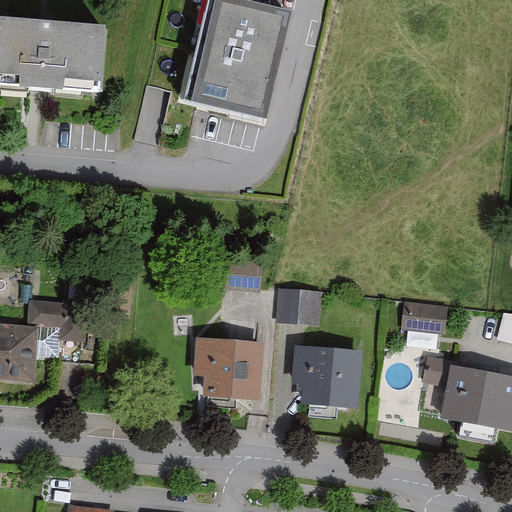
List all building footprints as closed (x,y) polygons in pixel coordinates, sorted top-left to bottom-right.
[(293,24),(218,7),(195,110),(263,126),(270,127),(293,24)] [(0,93),(108,100),(113,36),(0,28),(0,93)] [(322,297),(281,293),(278,325),(318,329),(322,297)] [(86,309),(30,303),(27,325),(60,329),(59,341),(82,344),(86,309)] [(447,313),(403,307),(400,333),(444,338),(447,313)] [(511,317),(504,316),(497,343),(511,346),(511,317)] [(0,382),(34,386),(40,331),(0,326),(0,382)] [(267,346),(197,343),(195,379),(208,379),(207,399),(264,402),(267,346)] [(357,408),(361,354),(297,349),(294,385),(305,386),(304,404),(357,408)] [(511,433),(511,377),(456,368),(457,364),(427,359),(422,386),(451,391),(445,422),(511,433)]
